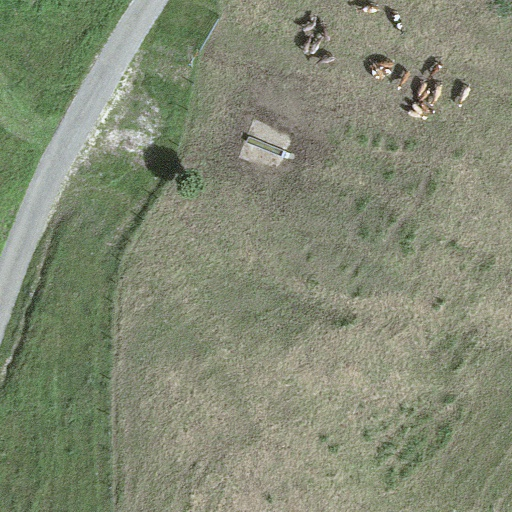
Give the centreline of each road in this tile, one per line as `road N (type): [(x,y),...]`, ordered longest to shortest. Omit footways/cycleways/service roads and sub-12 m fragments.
road 1 (track): [(511,82),(145,8)]
road 2 (unclassified): [(0,309),(76,122),(151,0)]
